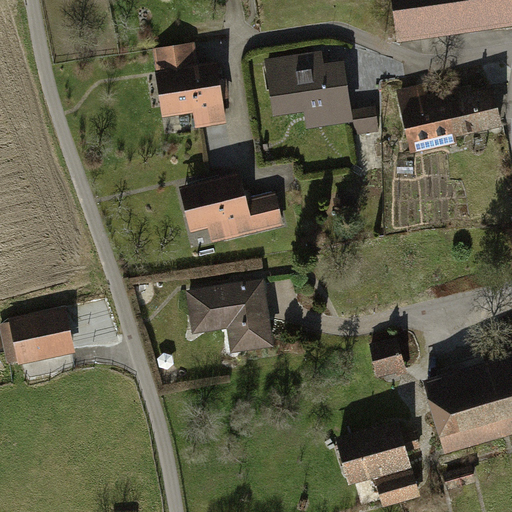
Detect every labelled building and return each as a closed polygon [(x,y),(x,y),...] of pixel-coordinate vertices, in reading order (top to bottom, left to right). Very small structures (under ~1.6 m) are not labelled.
[(511,0),(392,0),(399,43),(511,26),(511,0)] [(198,128),(227,124),(218,61),(195,65),(193,48),(154,53),(163,116),(196,112),(198,128)] [(351,122),(355,121),(353,110),(345,60),(326,63),(323,50),(266,59),(275,116),(305,112),(308,128),(351,122)] [(457,137),(505,126),(495,87),(474,91),(472,85),(429,95),(426,83),(397,89),(412,153),(459,143),(457,137)] [(376,106),(353,110),(355,121),(351,122),(353,135),(379,131),(376,106)] [(213,243),(281,226),(273,194),(249,200),(243,175),(183,190),(194,235),(210,230),(213,243)] [(355,197),(339,198),(334,202),(335,216),(357,214),(355,197)] [(231,354),(275,347),(265,280),(188,291),(194,334),(227,329),(231,354)] [(18,365),(76,353),(67,306),(9,318),(10,322),(0,324),(0,328),(7,364),(18,362),(18,365)] [(399,375),(408,373),(398,336),(369,345),(378,378),(398,372),(399,375)] [(445,456),(511,436),(511,336),(511,337),(511,339),(511,354),(423,380),(445,456)] [(400,419),(336,437),(350,486),(414,468),(409,451),(421,448),(418,438),(416,430),(404,434),(400,419)] [(472,464),(443,473),(449,490),(477,481),(472,464)] [(414,469),(376,480),(384,508),(422,497),(414,469)]
